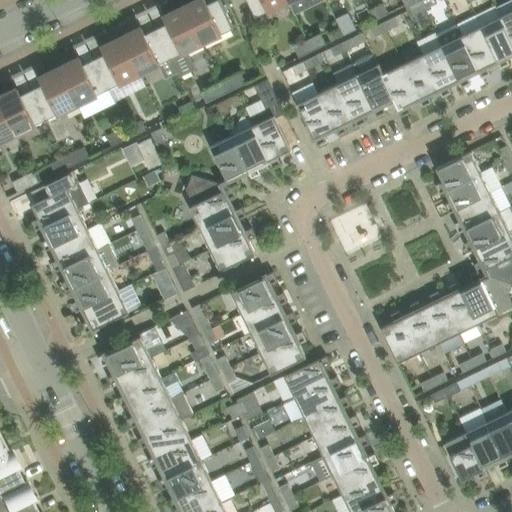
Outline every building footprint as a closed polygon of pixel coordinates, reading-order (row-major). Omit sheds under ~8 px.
[(207,0),(197,0),(185,6),(203,42),(234,27),(221,0),(213,0),(208,3),(207,0)] [(289,0),(288,0),(249,0),(257,16),(289,0)] [(422,0),(410,6),(414,15),(426,9),(422,0)] [(421,0),(422,0),(426,9),(437,4),(435,0),(421,0)] [(511,0),(510,0),(497,7),(501,16),(511,37),(511,0)] [(384,5),(371,11),(375,20),(389,14),(384,5)] [(155,23),(171,57),(178,71),(181,77),(197,68),(188,49),(203,42),(185,6),(164,16),(168,23),(158,27),(155,23)] [(395,16),(384,22),(388,30),(399,25),(395,16)] [(511,37),(501,16),(482,25),(502,67),(510,63),(507,56),(511,53),(511,37)] [(350,17),(339,23),(344,35),(356,29),(350,17)] [(384,22),(372,28),(376,36),(388,30),(384,22)] [(135,31),(123,37),(140,73),(159,63),(171,57),(155,23),(154,24),(156,28),(146,33),(143,27),(135,31)] [(457,24),(438,33),(439,35),(443,44),(460,79),(464,86),(472,82),(468,75),(472,73),(479,69),(463,35),(458,26),(457,24)] [(482,25),(463,35),(479,69),(483,77),(491,73),(487,65),(498,60),(501,67),(502,67),(482,25)] [(437,32),(417,42),(423,54),(441,88),(444,96),(452,92),(449,84),(454,82),(459,79),(460,79),(443,44),(439,35),(437,32)] [(321,33),(308,39),(313,50),(327,44),(321,33)] [(354,36),(343,42),(347,50),(358,44),(354,36)] [(93,53),(93,54),(109,88),(140,73),(123,37),(102,47),(105,53),(95,58),(93,53)] [(313,50),(308,39),(294,46),(300,57),(313,50)] [(347,50),(343,42),(331,48),(335,56),(347,50)] [(374,53),(353,63),(358,73),(375,108),(379,115),(387,111),(383,104),(389,101),(395,99),(395,98),(383,73),(379,64),(374,53)] [(81,57),(61,67),(78,103),(109,88),(93,54),(92,54),(94,59),(84,63),(81,57)] [(423,54),(404,63),(424,105),(432,101),(429,94),(441,88),(423,54)] [(316,55),(304,61),(308,69),(320,63),(316,55)] [(308,69),(304,61),(292,67),(296,75),(308,69)] [(384,73),(383,73),(395,98),(404,115),(412,111),(408,104),(414,101),(415,101),(420,98),(421,98),(415,87),(404,63),(396,67),(384,73)] [(31,84),(30,84),(47,118),(58,140),(67,135),(69,130),(64,120),(69,118),(65,110),(78,103),(61,67),(40,77),(43,83),(33,88),(31,84)] [(242,72),(222,82),(227,92),(247,83),(242,72)] [(358,73),(339,83),(356,118),(359,125),(367,121),(364,114),(375,108),(358,73)] [(250,119),(253,125),(270,159),(274,167),(282,163),(278,156),(292,149),(276,117),(285,113),(268,79),(255,85),(268,110),(250,119)] [(227,92),(222,82),(202,91),(207,102),(227,92)] [(339,83),(319,93),(336,127),(340,134),(348,130),(344,123),(356,118),(339,83)] [(19,87),(0,96),(0,100),(16,133),(47,118),(30,84),(32,89),(22,94),(19,87)] [(336,127),(319,93),(298,103),(318,145),(327,140),(324,133),(336,127)] [(0,141),(16,133),(0,100),(0,141)] [(191,102),(179,107),(183,117),(195,111),(191,102)] [(141,121),(129,127),(129,128),(133,136),(145,129),(142,121),(141,121)] [(253,125),(233,135),(250,170),(253,177),(261,173),(258,166),(270,159),(253,125)] [(133,136),(129,128),(128,126),(107,136),(112,146),(133,136)] [(160,129),(152,133),(157,145),(165,141),(160,129)] [(228,179),(220,183),(233,187),(241,183),(237,176),(250,170),(233,135),(212,146),(228,179)] [(152,138),(137,144),(144,159),(148,156),(153,167),(163,162),(152,138)] [(504,161),(511,157),(511,155),(507,145),(499,149),(504,161)] [(84,148),(66,157),(71,166),(89,157),(84,148)] [(436,184),(440,192),(482,172),(471,150),(437,167),(443,181),(436,184)] [(71,166),(66,157),(50,164),(55,174),(71,166)] [(156,170),(144,176),(149,187),(161,181),(156,170)] [(13,181),(18,192),(39,182),(34,171),(13,181)] [(32,221),(36,229),(43,225),(79,208),(90,203),(74,171),(46,184),(52,195),(33,204),(40,217),(32,221)] [(453,200),(446,203),(450,212),(457,208),(491,191),(482,172),(447,189),(448,190),(450,195),(453,200)] [(193,174),(187,190),(194,205),(191,206),(201,228),(236,211),(230,198),(237,195),(233,187),(220,183),(193,174)] [(455,223),(459,231),(466,228),(501,211),(491,191),(457,208),(462,219),(455,223)] [(155,200),(143,205),(151,221),(162,215),(155,200)] [(201,228),(211,248),(246,231),(240,219),(247,215),(243,207),(236,211),(201,228)] [(42,241),(46,249),(54,246),(89,228),(79,208),(43,225),(50,238),(42,241)] [(465,242),(468,250),(476,247),(510,230),(501,211),(466,228),(472,239),(465,242)] [(140,215),(132,219),(137,230),(146,226),(141,216),(140,215)] [(89,228),(99,249),(112,242),(102,222),(89,228)] [(146,226),(137,230),(148,250),(156,246),(146,226)] [(52,262),(56,270),(64,266),(99,249),(89,228),(54,246),(60,258),(52,262)] [(246,231),(211,248),(222,270),(256,253),(250,239),(257,236),(253,228),(246,231)] [(511,233),(510,230),(476,247),(482,259),(475,263),(478,271),(492,275),(511,282),(511,233)] [(170,243),(165,232),(158,235),(163,247),(170,243)] [(163,247),(167,255),(175,251),(181,263),(184,262),(192,258),(179,239),(170,243),(163,247)] [(70,278),(62,282),(66,290),(74,286),(109,269),(120,264),(110,244),(99,249),(64,266),(70,278)] [(156,246),(148,250),(152,259),(160,255),(156,246)] [(167,255),(173,267),(181,263),(175,251),(167,255)] [(160,255),(152,259),(158,271),(166,267),(160,255)] [(181,263),(173,267),(185,291),(196,286),(184,262),(181,263)] [(158,271),(155,272),(161,284),(169,287),(175,284),(172,279),(166,267),(158,271)] [(72,302),(76,310),(84,307),(119,290),(109,269),(74,286),(80,299),(72,302)] [(232,291),(243,313),(277,296),(271,284),(278,280),(274,271),(232,291)] [(474,282),(461,288),(478,323),(511,306),(511,299),(510,295),(511,289),(511,282),(492,275),(478,271),(470,275),(474,282)] [(161,284),(155,272),(152,273),(166,299),(179,292),(175,284),(169,287),(161,284)] [(453,292),(442,298),(459,332),(478,323),(461,288),(458,281),(450,285),(453,292)] [(119,290),(130,311),(142,305),(132,283),(119,290)] [(130,311),(119,290),(84,307),(90,319),(82,323),(87,332),(130,311)] [(434,302),(423,307),(439,342),(459,332),(442,298),(439,291),(430,294),(434,302)] [(243,313),(252,332),(287,315),(281,304),(288,300),(284,292),(277,296),(243,313)] [(415,311),(403,317),(420,351),(439,342),(423,307),(419,300),(411,304),(415,311)] [(201,304),(193,308),(199,320),(204,331),(213,327),(207,316),(201,304)] [(170,318),(191,338),(199,334),(187,310),(170,318)] [(403,317),(400,310),(392,313),(395,321),(382,327),(399,362),(420,351),(403,317)] [(252,332),(262,352),(296,335),(291,323),(298,320),(294,312),(287,315),(252,332)] [(213,327),(204,331),(210,343),(218,339),(213,327)] [(296,335),(262,352),(272,373),(307,356),(300,343),(307,339),(303,331),(296,335)] [(199,334),(191,338),(197,350),(205,346),(199,334)] [(110,362),(116,374),(152,357),(142,335),(99,356),(103,365),(110,362)] [(507,351),(503,343),(492,349),(495,356),(507,351)] [(204,347),(192,353),(193,355),(196,361),(201,358),(208,355),(205,347),(204,347)] [(483,352),(471,358),(475,366),(487,361),(483,352)] [(208,355),(201,358),(205,367),(211,379),(219,375),(213,363),(209,354),(208,355)] [(225,355),(218,358),(219,360),(224,370),(231,367),(226,357),(225,355)] [(286,375),(296,396),(330,380),(324,367),(332,364),(327,355),(286,375)] [(120,382),(126,395),(162,377),(152,357),(116,374),(109,378),(113,386),(120,382)] [(475,366),(471,358),(459,364),(463,372),(475,366)] [(499,361),(487,367),(491,376),(503,370),(499,361)] [(231,367),(224,370),(231,385),(234,392),(253,383),(236,377),(231,367)] [(487,367),(475,373),(479,381),(491,376),(487,367)] [(445,371),(432,377),(436,385),(448,380),(445,371)] [(219,375),(211,379),(217,391),(225,387),(219,375)] [(295,421),(306,416),(340,399),(334,388),(342,384),(338,376),(330,380),(296,396),(285,402),(295,421)] [(130,403),(136,415),(172,398),(162,377),(126,395),(119,398),(123,406),(130,403)] [(436,385),(432,377),(420,383),(424,391),(436,385)] [(458,381),(446,387),(450,395),(462,390),(458,381)] [(450,395),(446,387),(431,394),(435,402),(450,395)] [(184,392),(172,398),(136,415),(129,419),(133,427),(140,423),(147,436),(194,413),(184,392)] [(306,416),(315,436),(350,419),(344,407),(351,404),(347,396),(340,399),(306,416)] [(239,402),(236,403),(241,414),(242,415),(245,414),(249,411),(244,400),(239,402)] [(233,404),(227,407),(233,419),(239,416),(242,415),(241,414),(236,403),(233,404)] [(511,419),(508,411),(488,421),(509,464),(509,463),(506,456),(511,453),(511,419)] [(315,436),(325,455),(359,438),(354,427),(361,423),(357,415),(350,419),(315,436)] [(150,444),(157,456),(192,439),(182,418),(147,436),(139,439),(143,447),(150,444)] [(488,421),(467,431),(488,474),(489,473),(485,466),(497,461),(500,468),(509,464),(488,421)] [(249,437),(244,426),(236,430),(241,441),(249,437)] [(263,437),(258,426),(252,429),(257,440),(263,437)] [(488,474),(467,431),(446,442),(463,477),(476,471),(480,478),(488,474)] [(0,453),(12,448),(12,447),(8,449),(0,434),(0,453)] [(325,455),(334,474),(369,457),(363,446),(370,443),(366,434),(359,438),(325,455)] [(160,464),(167,477),(202,460),(192,439),(157,456),(149,460),(153,468),(160,464)] [(261,448),(267,459),(275,455),(269,444),(261,448)] [(245,450),(251,461),(259,457),(254,446),(245,450)] [(0,453),(0,493),(28,480),(23,482),(16,467),(21,465),(12,448),(0,453)] [(334,474),(344,494),(378,477),(373,465),(380,462),(376,454),(369,457),(334,474)] [(275,455),(267,459),(273,471),(281,467),(275,455)] [(259,457),(251,461),(257,474),(265,470),(259,457)] [(171,485),(177,497),(212,480),(202,460),(167,477),(160,480),(163,489),(171,485)] [(344,494),(352,511),(355,511),(388,496),(382,485),(389,481),(385,473),(378,477),(344,494)] [(177,497),(170,501),(174,509),(181,505),(183,511),(199,511),(222,501),(235,495),(225,474),(212,480),(177,497)] [(0,493),(0,511),(43,511),(38,511),(32,500),(36,498),(28,480),(0,493)] [(280,486),(286,498),(294,494),(288,482),(280,486)] [(265,491),(271,502),(279,498),(274,487),(265,491)] [(388,496),(355,511),(395,511),(392,504),(399,501),(395,493),(388,496)] [(294,494),(286,498),(292,510),(300,506),(294,494)] [(279,498),(271,502),(275,511),(282,511),(285,510),(279,498)] [(227,511),(222,501),(199,511),(227,511)]
